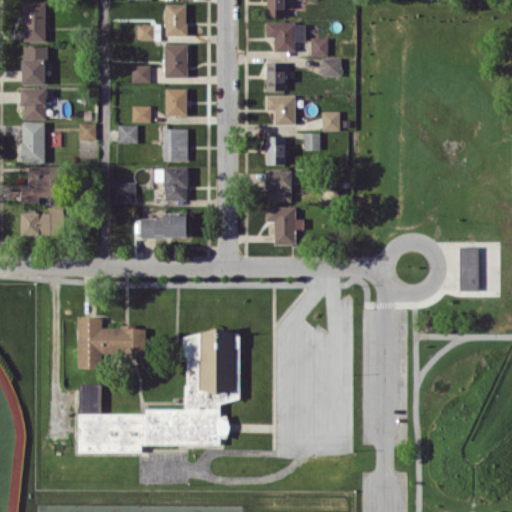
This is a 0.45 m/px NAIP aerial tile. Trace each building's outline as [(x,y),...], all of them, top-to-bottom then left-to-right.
[(46,40),(46,0),(23,0),(23,40),(46,40)] [(266,0),(266,15),(285,15),(284,0),(266,0)] [(186,35),(186,3),(166,3),(165,35),(186,35)] [(295,50),(295,40),(305,40),(305,21),(265,21),(266,36),(274,36),(274,50),(295,50)] [(137,38),(153,38),(154,24),(138,23),(137,38)] [(311,55),(328,55),(328,37),(311,37),(311,55)] [(187,76),(188,43),(164,43),(164,76),(187,76)] [(46,45),(22,45),(23,83),(46,83),(46,45)] [(322,57),(322,75),(341,75),(341,56),(322,57)] [(285,89),(285,61),(266,61),(267,89),(285,89)] [(150,64),(132,64),(132,81),(150,81),(150,64)] [(22,87),(22,118),(46,118),(46,87),(22,87)] [(187,88),(166,88),(165,114),(187,114),(187,88)] [(295,94),(266,94),(266,109),(274,109),(274,123),(295,123),(295,94)] [(151,105),(132,105),(132,121),(151,121),(151,105)] [(339,129),(340,110),(322,110),(322,129),(339,129)] [(44,161),(45,121),(22,121),(21,161),(44,161)] [(80,138),(96,138),(96,122),(80,122),(80,138)] [(118,141),(137,142),(138,123),(118,123),(118,141)] [(164,127),(163,159),(188,160),(188,128),(164,127)] [(304,149),(320,149),(320,131),(304,131),(304,149)] [(266,163),(285,163),(285,135),(267,135),(266,163)] [(22,182),(22,201),(40,201),(40,195),(58,196),(59,165),(28,165),(28,182),(22,182)] [(187,200),(187,167),(155,166),(154,181),(165,181),(164,200),(187,200)] [(269,200),(291,201),(292,169),(266,169),(266,188),(269,188),(269,200)] [(135,181),(116,181),(116,201),(135,201),(135,181)] [(274,243),(294,243),(294,228),(303,228),(303,218),(296,218),(296,205),(266,205),(266,220),(274,220),(274,243)] [(20,232),(61,234),(62,207),(49,207),(49,212),(21,211),(20,232)] [(187,212),(164,212),(164,217),(141,217),(141,236),(186,237),(187,212)] [(479,290),(479,246),(459,246),(459,289),(479,290)] [(77,316),(78,367),(101,367),(101,357),(146,357),(146,326),(102,326),(102,316),(77,316)] [(79,412),(78,451),(142,451),(142,443),(220,444),(220,434),(228,434),(228,415),(220,415),(220,400),(236,400),(236,330),(183,330),(183,355),(186,355),(186,408),(145,408),(145,412),(79,412)] [(102,383),(80,382),(78,411),(100,412),(102,383)]
